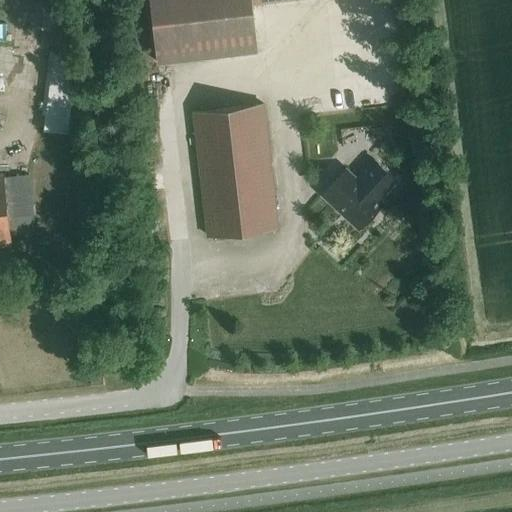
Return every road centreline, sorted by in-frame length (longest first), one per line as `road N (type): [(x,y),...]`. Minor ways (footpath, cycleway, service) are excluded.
road 1 (primary): [(0,458),(511,392)]
road 2 (unclassified): [(0,509),(511,443)]
road 3 (unclassified): [(0,414),(173,393)]
